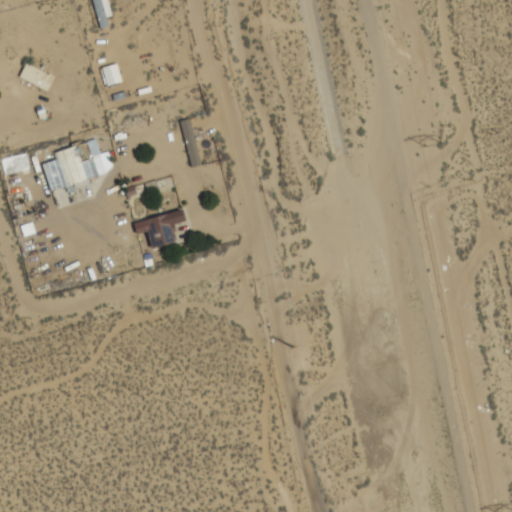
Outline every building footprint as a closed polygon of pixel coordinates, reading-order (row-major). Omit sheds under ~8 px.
[(107,0),(97,0),(93,1),(98,28),(107,26),(105,17),(111,15),(107,0)] [(19,77),(47,90),(53,76),(25,64),(19,77)] [(102,67),(106,85),(121,82),(117,64),(102,67)] [(186,120),(198,166),(190,168),(178,122),(186,120)] [(105,175),(50,191),(40,156),(95,140),(105,175)] [(1,159),(4,174),(29,168),(26,153),(1,159)] [(168,215),(175,241),(150,248),(143,222),(168,215)]
